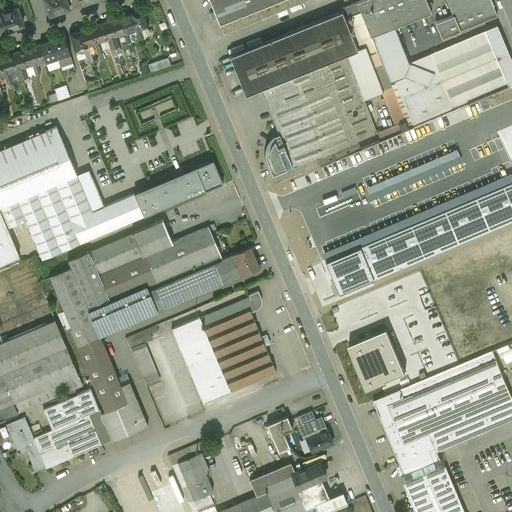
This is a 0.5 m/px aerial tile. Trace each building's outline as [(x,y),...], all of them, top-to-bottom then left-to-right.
[(66,0),(44,0),(50,16),(70,9),(66,0)] [(209,0),(214,12),(210,14),(212,20),(217,18),(219,24),(279,0),(209,0)] [(307,0),(279,0),(219,24),(223,34),(308,0),(307,0)] [(426,0),(362,0),(358,2),(362,12),(369,31),(370,31),(368,32),(371,37),(432,13),(429,8),(433,6),(431,2),(428,4),(426,0)] [(446,0),(453,15),(435,22),(442,38),(497,16),(490,0),(446,0)] [(358,2),(342,8),(343,11),(346,18),(362,12),(358,2)] [(17,6),(1,12),(7,30),(23,25),(17,6)] [(143,10),(130,14),(136,30),(140,29),(148,26),(143,10)] [(377,52),(361,58),(346,18),(343,11),(230,56),(245,95),(260,89),(265,99),(326,75),(322,64),(345,55),(363,100),(382,93),(389,109),(398,104),(377,52)] [(362,12),(346,18),(361,58),(377,52),(371,37),(368,32),(369,31),(362,12)] [(130,14),(118,18),(124,34),(128,33),(136,30),(130,14)] [(118,18),(106,22),(112,38),(116,37),(124,34),(118,18)] [(106,22),(94,26),(100,42),(108,40),(112,38),(106,22)] [(94,26),(82,30),(87,47),(96,44),(100,42),(94,26)] [(82,30),(70,34),(75,51),(83,48),(87,47),(82,30)] [(64,36),(40,44),(45,61),(46,63),(58,59),(70,55),(64,36)] [(40,44),(27,49),(33,65),(37,64),(45,61),(40,44)] [(27,49),(15,53),(21,69),(25,68),(33,65),(27,49)] [(15,53),(3,57),(9,73),(17,70),(21,69),(15,53)] [(70,55),(58,59),(60,66),(72,62),(70,55)] [(326,75),(265,99),(279,134),(273,136),(267,145),(265,154),(267,163),(272,175),(319,157),(376,134),(377,134),(363,100),(345,55),(322,64),(326,75)] [(3,57),(0,57),(0,76),(4,75),(9,73),(3,57)] [(168,58),(149,64),(152,72),(171,66),(168,58)] [(434,73),(409,63),(404,76),(394,80),(414,126),(453,110),(441,81),(432,78),(434,73)] [(98,79),(86,84),(88,90),(101,86),(98,79)] [(66,85),(55,89),(56,93),(58,100),(70,97),(66,85)] [(141,101),(149,120),(155,117),(159,116),(155,107),(169,101),(172,100),(168,92),(141,101)] [(56,93),(48,95),(50,103),(58,100),(56,93)] [(184,95),(177,98),(176,95),(173,96),(174,99),(172,100),(169,101),(173,110),(175,114),(190,108),(184,95)] [(169,101),(155,107),(159,116),(173,110),(169,101)] [(408,128),(398,104),(389,109),(395,126),(398,124),(401,131),(408,128)] [(157,121),(155,117),(149,120),(153,130),(163,126),(161,120),(157,121)] [(376,134),(319,157),(322,165),(401,131),(398,124),(395,126),(377,134),(376,134)] [(56,126),(0,149),(0,210),(7,227),(25,220),(42,259),(79,242),(70,220),(91,211),(77,175),(56,126)] [(457,149),(366,187),(371,199),(462,161),(457,149)] [(213,159),(195,167),(205,189),(205,190),(223,183),(213,159)] [(195,167),(134,193),(143,215),(205,189),(195,167)] [(511,172),(321,252),(324,260),(359,246),(511,180),(511,172)] [(511,180),(359,246),(372,279),(511,220),(511,180)] [(91,211),(70,220),(79,242),(143,215),(134,193),(91,211)] [(0,264),(19,256),(7,227),(0,210),(0,264)] [(162,220),(132,232),(132,233),(142,255),(171,242),(166,231),(162,220)] [(171,242),(142,255),(132,233),(67,260),(71,267),(89,310),(110,301),(131,292),(134,298),(149,291),(223,260),(222,259),(208,226),(171,242)] [(372,279),(359,246),(324,260),(338,293),(372,279)] [(250,247),(222,259),(223,260),(230,279),(231,279),(259,267),(250,247)] [(223,260),(149,291),(157,310),(231,279),(230,279),(223,260)] [(89,310),(71,267),(50,276),(71,328),(93,319),(89,310)] [(246,287),(196,308),(197,311),(247,290),(246,287)] [(134,298),(131,292),(110,301),(89,310),(93,319),(99,335),(157,310),(149,291),(134,298)] [(200,317),(199,317),(231,391),(276,372),(265,345),(269,343),(266,335),(261,337),(251,312),(256,310),(262,304),(261,297),(258,291),(248,295),(249,296),(200,317)] [(199,317),(171,328),(203,403),(231,391),(199,317),(200,317),(199,317)] [(99,335),(93,319),(71,328),(71,329),(105,411),(105,412),(127,403),(127,402),(120,386),(99,335)] [(55,320),(0,342),(0,420),(83,386),(55,320)] [(370,336),(349,345),(353,355),(352,356),(366,390),(387,382),(386,380),(405,372),(387,329),(370,336)] [(413,384),(400,390),(420,437),(485,410),(511,399),(511,396),(493,351),(413,384)] [(136,398),(129,382),(120,386),(127,402),(136,398)] [(90,389),(43,409),(51,429),(89,413),(99,409),(90,389)] [(485,410),(420,437),(400,390),(391,393),(373,400),(373,401),(420,511),(464,511),(446,466),(444,467),(437,451),(493,428),(485,410)] [(127,403),(105,412),(105,411),(100,413),(112,440),(112,441),(148,426),(136,398),(127,402),(127,403)] [(100,413),(99,409),(89,413),(102,444),(112,440),(100,413)] [(301,412),(293,415),(298,426),(302,425),(306,423),(301,412)] [(51,429),(33,437),(24,416),(6,424),(19,454),(27,451),(35,471),(45,466),(46,468),(102,444),(89,413),(51,429)] [(287,416),(267,424),(278,452),(290,447),(284,432),(292,428),(287,416)] [(321,416),(306,423),(302,425),(312,452),(333,443),(321,416)] [(193,445),(168,455),(172,465),(178,463),(177,462),(197,454),(193,445)] [(197,454),(177,462),(178,463),(193,500),(213,491),(197,454)] [(295,472),(292,473),(298,488),(322,478),(327,476),(320,461),(295,472)] [(291,462),(250,479),(257,496),(266,492),(265,490),(266,490),(264,485),(292,473),(295,472),(291,462)] [(193,500),(178,463),(172,465),(179,481),(181,486),(188,502),(193,500)] [(144,476),(145,479),(151,493),(158,511),(191,511),(188,502),(181,486),(176,489),(166,467),(144,476)] [(292,473),(264,485),(266,490),(265,490),(266,492),(257,496),(216,511),(254,511),(324,483),(322,478),(298,488),(292,473)] [(127,504),(151,493),(145,479),(140,482),(138,478),(120,486),(127,504)] [(254,511),(326,511),(330,510),(325,499),(330,497),(324,483),(254,511)] [(343,491),(330,497),(325,499),(330,510),(333,509),(347,503),(348,503),(343,491)]
